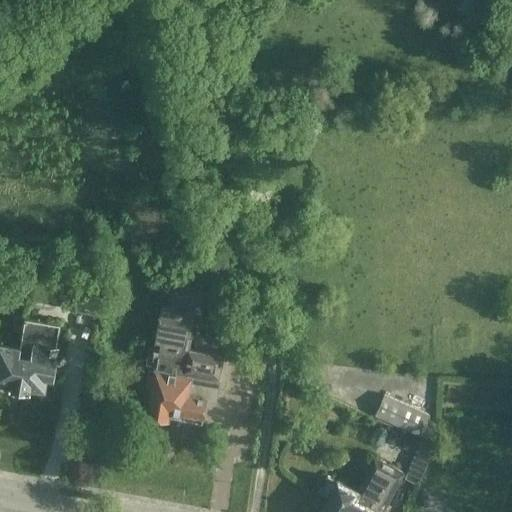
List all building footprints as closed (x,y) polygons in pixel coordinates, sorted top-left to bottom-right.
[(124,238),(151,243),(157,209),(130,204),(124,238)] [(205,284),(171,277),(168,290),(162,288),(159,302),(161,302),(154,339),(160,341),(156,363),(154,363),(153,369),(148,368),(146,381),(151,382),(146,409),(147,410),(151,415),(151,416),(161,418),(161,417),(167,413),(168,414),(169,409),(182,412),(181,416),(201,420),(206,393),(216,395),(224,351),(195,346),(196,343),(189,342),(195,309),(200,310),(205,284)] [(109,288),(64,280),(60,307),(105,315),(109,288)] [(46,374),(52,375),(57,345),(55,345),(59,323),(24,316),(19,345),(0,341),(0,380),(8,382),(8,384),(10,384),(13,390),(12,391),(23,393),(23,392),(28,387),(30,388),(30,386),(44,388),(46,374)] [(374,415),(419,435),(429,414),(384,393),(374,415)] [(403,461),(418,441),(398,426),(384,446),(403,461)] [(430,453),(416,447),(403,478),(417,484),(430,453)] [(402,471),(373,455),(356,488),(337,478),(336,480),(327,475),(318,491),(328,496),(319,511),(383,511),(381,510),(402,471)]
